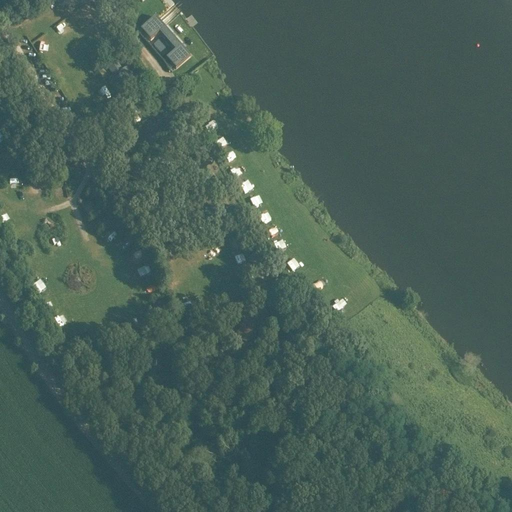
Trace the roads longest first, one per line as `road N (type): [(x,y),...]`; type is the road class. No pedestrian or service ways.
road 1 (tertiary): [(161,511),(52,384),(0,296)]
road 2 (track): [(38,212),(71,203),(89,170),(0,22)]
road 3 (residential): [(223,190),(159,67),(100,0)]
